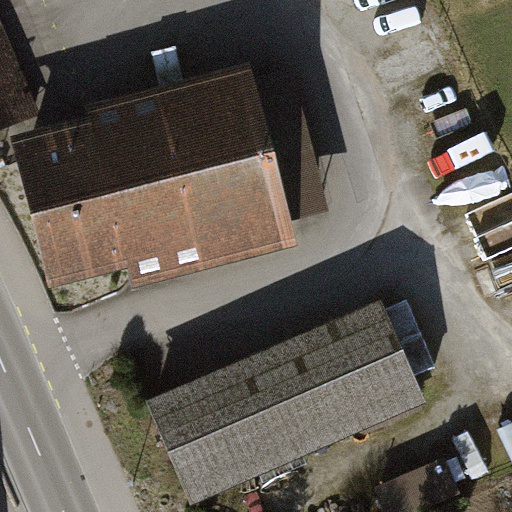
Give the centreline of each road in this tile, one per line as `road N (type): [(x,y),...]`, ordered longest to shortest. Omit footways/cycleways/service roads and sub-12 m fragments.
road 1 (unknown): [(62,372),(475,207)]
road 2 (secondary): [(0,357),(65,511)]
